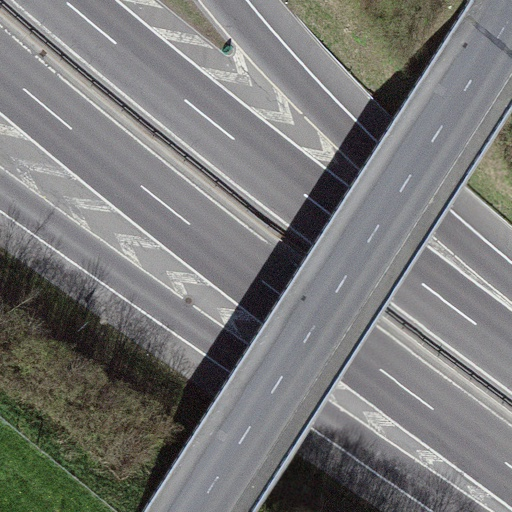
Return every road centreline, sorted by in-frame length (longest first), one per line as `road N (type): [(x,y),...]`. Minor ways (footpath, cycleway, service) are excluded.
road 1 (motorway): [(0,66),(169,209),(511,466)]
road 2 (unclassified): [(511,11),(197,511)]
road 3 (motorway): [(511,349),(65,0)]
road 4 (motorway): [(0,189),(464,511)]
road 5 (motorway): [(511,291),(337,126),(221,0)]
